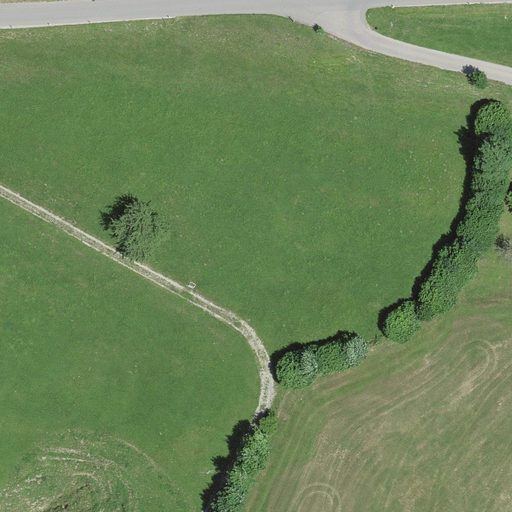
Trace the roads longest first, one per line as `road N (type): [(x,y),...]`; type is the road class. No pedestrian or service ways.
road 1 (track): [(0,189),(255,334),(266,398),(206,511)]
road 2 (tertiary): [(0,16),(302,0)]
road 3 (unclassified): [(511,76),(360,34),(330,14),(329,0)]
